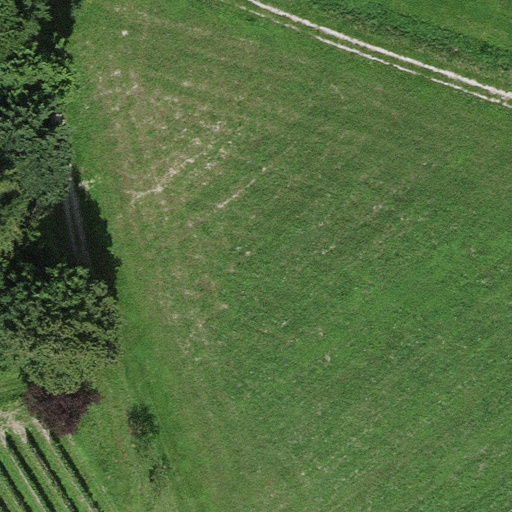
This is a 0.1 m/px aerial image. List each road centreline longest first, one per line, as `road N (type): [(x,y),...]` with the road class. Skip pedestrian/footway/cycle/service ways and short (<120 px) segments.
road 1 (track): [(103,511),(140,460),(147,416),(124,311),(31,0)]
road 2 (track): [(511,106),(234,0)]
